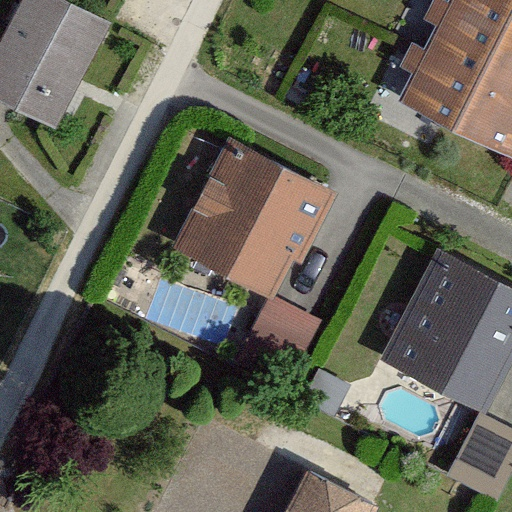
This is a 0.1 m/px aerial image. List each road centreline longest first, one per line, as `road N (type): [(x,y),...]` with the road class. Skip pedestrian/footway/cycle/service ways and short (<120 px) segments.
road 1 (residential): [(0,421),(213,0)]
road 2 (unknown): [(184,56),(349,174),(502,252),(511,236)]
